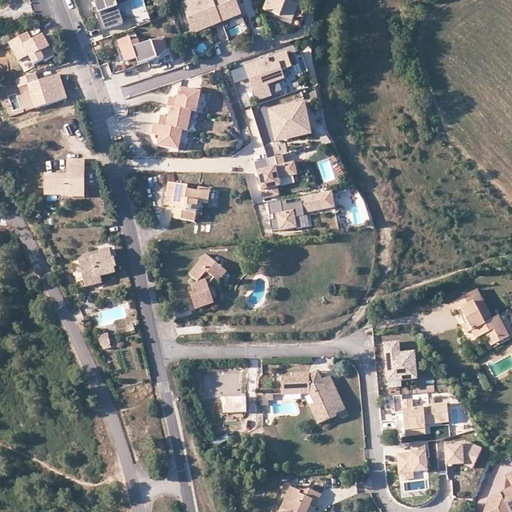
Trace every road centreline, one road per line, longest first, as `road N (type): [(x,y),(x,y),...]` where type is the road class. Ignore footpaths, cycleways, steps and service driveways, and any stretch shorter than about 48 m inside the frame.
road 1 (unknown): [(149,321),(280,328),(345,318),(365,309),(382,286),(383,231),(333,120),(325,0)]
road 2 (residential): [(156,353),(356,350),(367,367),(381,500),(395,511)]
road 3 (residential): [(156,353),(123,201),(55,0)]
road 4 (tertiary): [(0,189),(105,398),(133,489)]
road 5 (residential): [(184,478),(156,353)]
